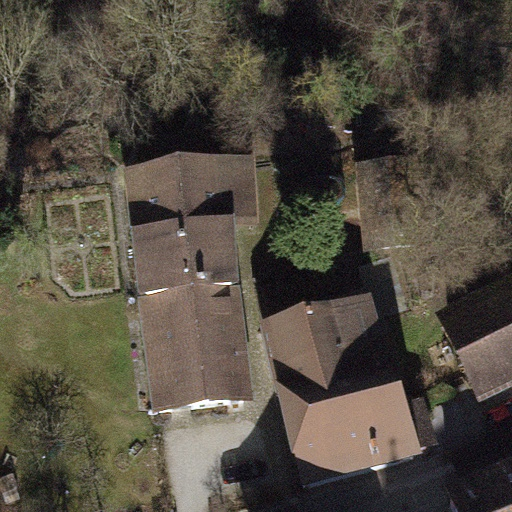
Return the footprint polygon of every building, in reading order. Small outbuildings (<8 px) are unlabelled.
[(367,175),(373,250),(419,246),(413,172),(402,173),(401,159),(375,161),(376,175),(367,175)] [(146,298),(162,414),(245,403),(233,300),(226,169),(135,180),(146,298)] [(399,417),(376,348),(357,352),(348,312),(313,320),(304,285),(263,297),(269,333),(266,333),(276,384),(280,383),(306,490),(414,460),(414,457),(429,453),(415,412),(399,417)] [(485,313),(451,330),(483,396),(511,381),(511,300),(499,306),(494,296),(480,303),(485,313)] [(511,511),(511,481),(453,506),(455,511),(511,511)]
